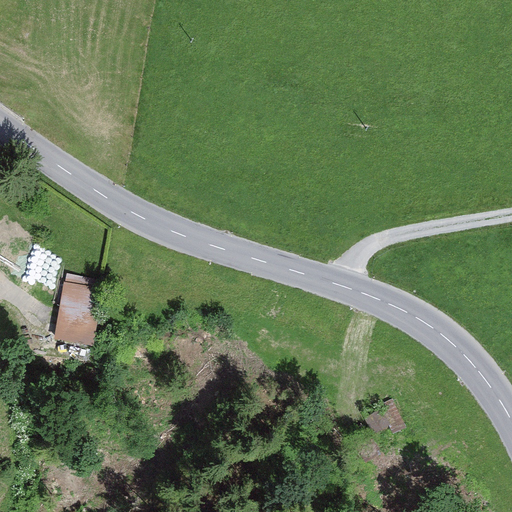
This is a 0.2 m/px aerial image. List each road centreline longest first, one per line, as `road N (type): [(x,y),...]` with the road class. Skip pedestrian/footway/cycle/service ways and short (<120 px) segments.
road 1 (tertiary): [(511,425),(478,369),(404,309),(173,229),(0,127)]
road 2 (track): [(341,282),(377,245),(408,233),(511,216)]
